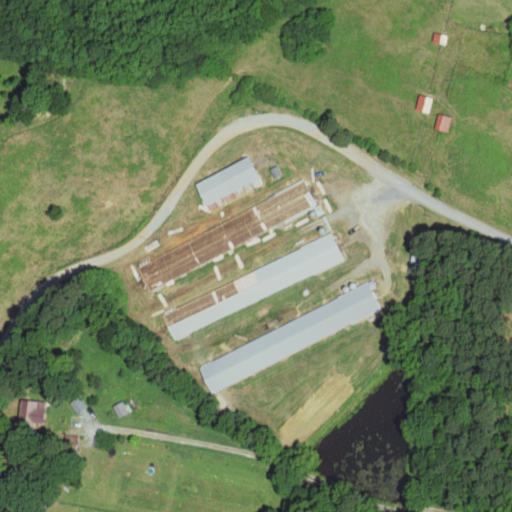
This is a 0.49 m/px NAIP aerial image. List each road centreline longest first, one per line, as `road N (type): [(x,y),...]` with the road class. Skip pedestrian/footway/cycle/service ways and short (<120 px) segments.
road 1 (residential): [(511,232),(338,142),(299,132),(257,134),(201,160),(124,250),(0,359)]
road 2 (residential): [(397,511),(170,437),(51,412)]
